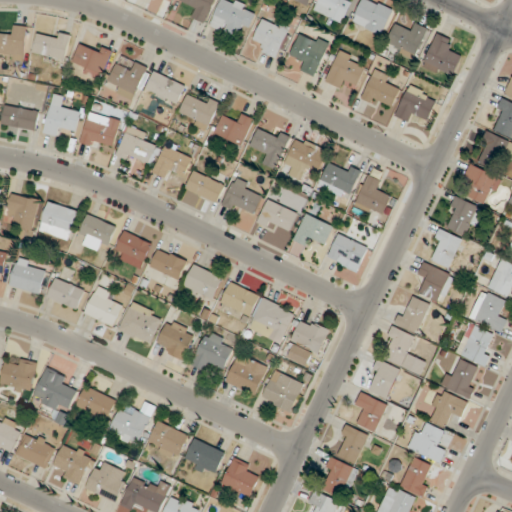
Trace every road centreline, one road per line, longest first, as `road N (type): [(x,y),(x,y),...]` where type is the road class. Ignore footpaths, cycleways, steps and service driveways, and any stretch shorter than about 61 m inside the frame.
road 1 (residential): [(268,511),(511,7)]
road 2 (residential): [(70,0),(432,169)]
road 3 (residential): [(0,156),(87,178),(365,308)]
road 4 (residential): [(0,315),(297,451)]
